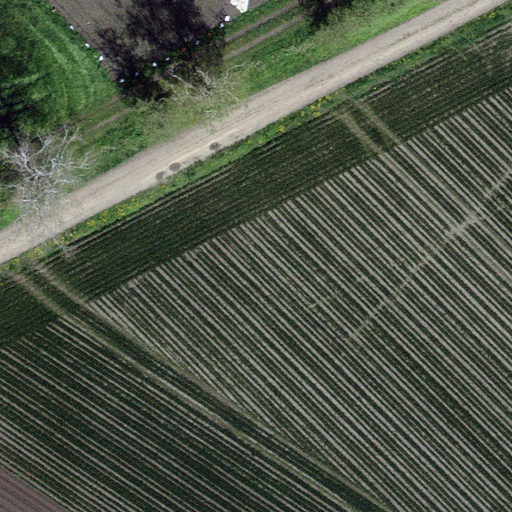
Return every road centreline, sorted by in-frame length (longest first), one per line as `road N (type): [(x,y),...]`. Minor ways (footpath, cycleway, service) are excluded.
road 1 (track): [(0,281),(511,16)]
road 2 (track): [(251,0),(0,136)]
